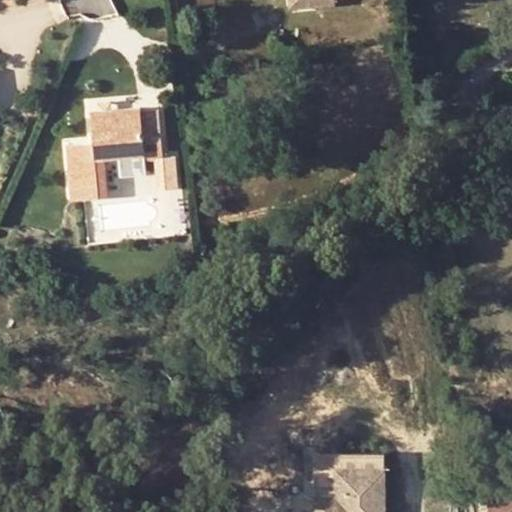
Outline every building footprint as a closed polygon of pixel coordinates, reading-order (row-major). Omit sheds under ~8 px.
[(67,143),(70,194),(107,191),(104,152),(120,152),(145,149),(145,156),(161,154),(158,108),(139,110),(139,105),(89,108),(91,141),(67,143)] [(275,125),(270,108),(249,113),(254,132),(275,125)] [(120,152),(121,158),(145,156),(145,149),(120,152)] [(380,511),(380,451),(309,451),(308,511),(380,511)] [(486,511),(511,511),(511,495),(486,497),(486,511)]
